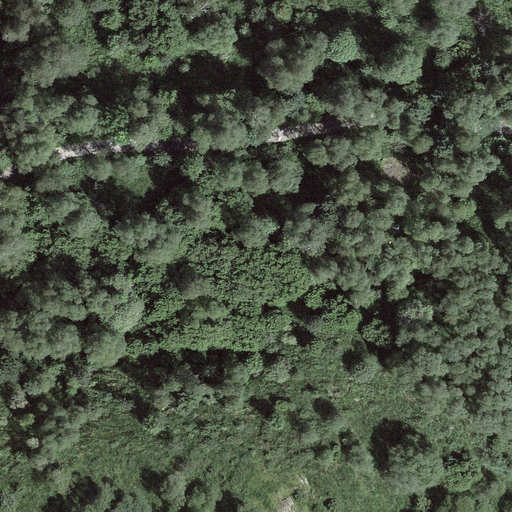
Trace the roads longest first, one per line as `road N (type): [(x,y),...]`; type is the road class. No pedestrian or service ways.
road 1 (track): [(511,113),(79,138),(0,179)]
road 2 (track): [(0,340),(95,356),(222,342)]
